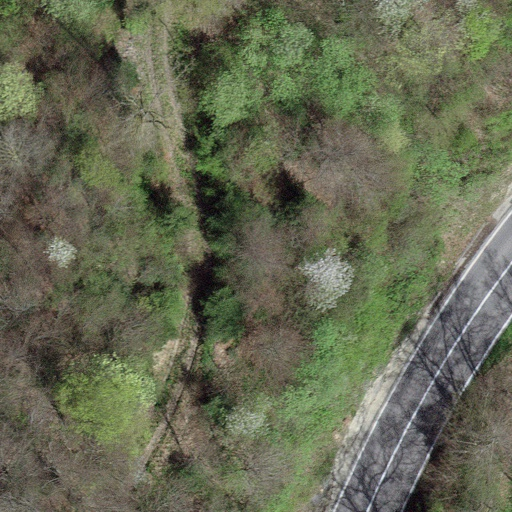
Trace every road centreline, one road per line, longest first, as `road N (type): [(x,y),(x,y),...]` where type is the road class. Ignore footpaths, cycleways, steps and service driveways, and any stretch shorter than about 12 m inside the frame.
road 1 (track): [(122,511),(183,384),(204,277),(160,59),(162,0)]
road 2 (secondary): [(511,262),(444,362),(367,511)]
